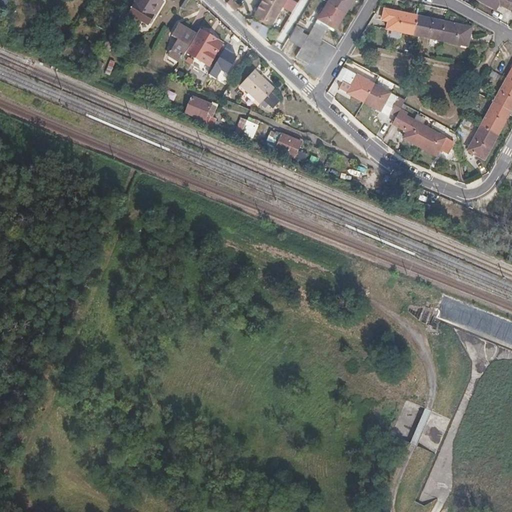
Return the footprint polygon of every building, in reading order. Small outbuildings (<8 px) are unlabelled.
[(148,25),(161,3),(156,0),(135,0),(128,14),(148,25)] [(272,22),(281,7),(285,0),(261,0),(253,15),(265,21),(266,19),(272,22)] [(292,14),(298,3),(292,0),(285,0),(281,7),(292,14)] [(330,0),(321,16),(311,32),(305,42),(301,48),(296,57),(309,64),(316,52),(323,40),(322,39),(331,25),(337,28),(341,21),(351,5),(353,0),(330,0)] [(511,0),(479,0),(497,10),(500,3),(507,7),(511,10),(511,0)] [(472,28),(443,21),(420,16),(392,10),(388,29),(409,33),(435,39),(468,46),(469,42),(472,28)] [(182,58),(197,31),(179,21),(172,32),(178,36),(170,50),(182,58)] [(259,30),(253,24),(251,27),(258,32),(259,30)] [(268,29),(262,25),(259,30),(265,35),(268,29)] [(299,39),(304,28),(298,25),(292,35),(299,39)] [(305,42),(311,32),(304,28),(299,39),(305,42)] [(222,43),(200,30),(187,53),(209,66),(222,43)] [(404,102),(343,68),(337,79),(352,87),(348,94),(370,106),(389,116),(391,113),(396,116),(399,110),(403,104),(404,102)] [(276,87),(256,69),(242,84),(262,102),(276,87)] [(181,81),(185,74),(178,71),(175,78),(181,81)] [(485,160),(511,112),(511,109),(511,71),(503,88),(492,109),(482,127),(469,152),(485,160)] [(221,97),(230,83),(214,76),(206,91),(221,97)] [(206,121),(212,105),(193,98),(187,113),(206,121)] [(421,148),(430,131),(415,122),(405,117),(407,114),(399,110),(396,116),(392,124),(407,133),(404,140),(421,148)] [(234,133),(252,140),(258,125),(241,117),(234,133)] [(448,155),(453,144),(430,131),(421,148),(436,157),(440,151),(448,155)] [(294,158),(301,142),(283,134),(281,137),(276,134),(270,148),(279,151),(294,158)] [(382,196),(389,179),(371,171),(364,188),(382,196)] [(416,210),(422,196),(413,192),(407,206),(416,210)] [(469,230),(476,214),(465,210),(452,204),(446,220),(454,224),(469,230)]
